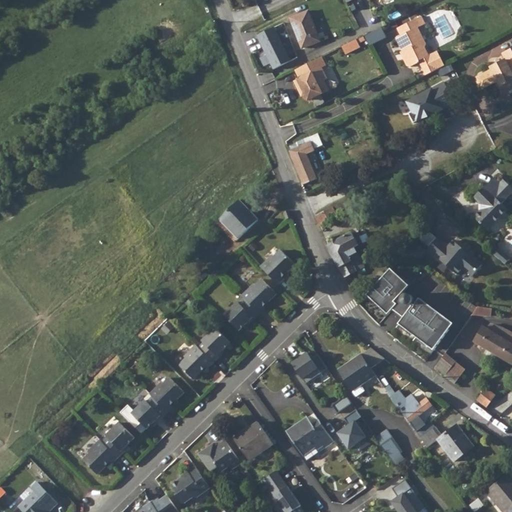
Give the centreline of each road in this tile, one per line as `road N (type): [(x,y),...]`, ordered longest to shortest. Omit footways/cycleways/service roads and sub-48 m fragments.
road 1 (residential): [(511,438),(371,335),(334,289)]
road 2 (unclassified): [(300,208),(217,0)]
road 3 (residential): [(106,511),(240,379)]
road 4 (residential): [(473,136),(300,208)]
road 5 (residential): [(240,379),(331,511)]
road 6 (residential): [(240,379),(334,289)]
